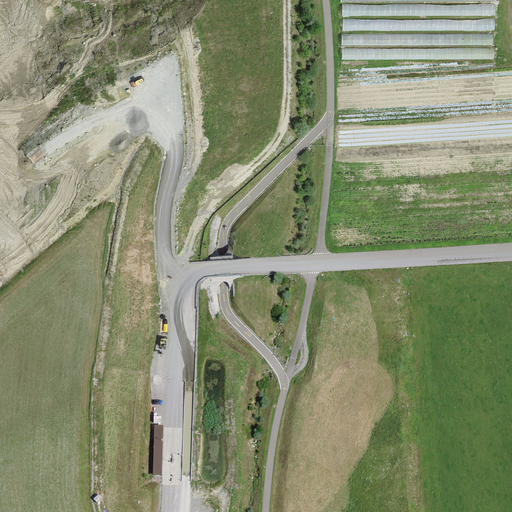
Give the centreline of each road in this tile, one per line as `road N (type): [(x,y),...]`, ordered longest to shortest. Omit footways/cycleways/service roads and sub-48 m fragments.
road 1 (track): [(287,380),(316,259),(331,115)]
road 2 (track): [(266,511),(287,380)]
